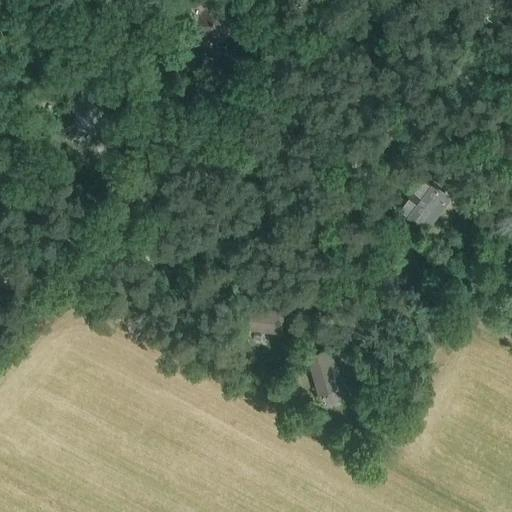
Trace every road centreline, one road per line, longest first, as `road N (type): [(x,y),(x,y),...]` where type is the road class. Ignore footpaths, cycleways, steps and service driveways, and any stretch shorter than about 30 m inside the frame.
road 1 (track): [(511,41),(335,165),(210,213),(107,286),(0,279)]
road 2 (track): [(380,0),(229,206)]
